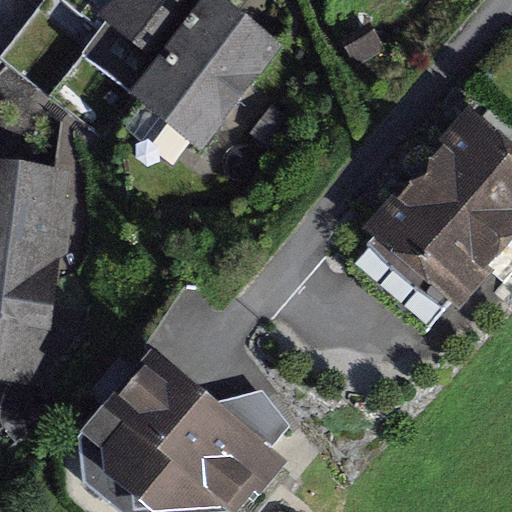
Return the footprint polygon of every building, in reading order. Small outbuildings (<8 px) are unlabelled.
[(71,0),(168,72),(210,17),(222,0),(71,0)] [(210,17),(168,72),(140,110),(199,155),(269,61),(210,17)] [(511,257),(511,162),(476,129),(372,240),(456,318),(511,257)] [(0,375),(32,380),(56,187),(0,180),(0,375)] [(240,511),(276,468),(149,367),(84,444),(85,489),(116,511),(240,511)]
